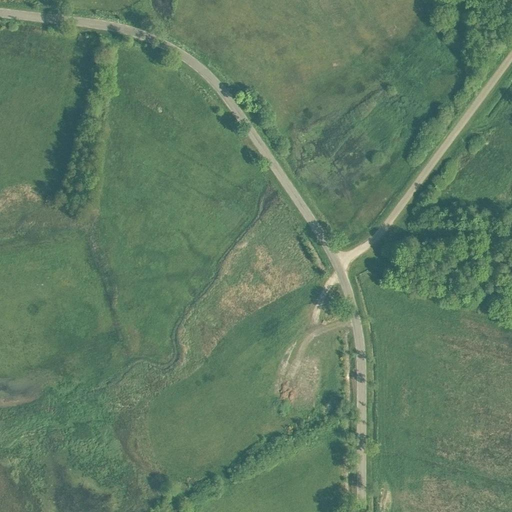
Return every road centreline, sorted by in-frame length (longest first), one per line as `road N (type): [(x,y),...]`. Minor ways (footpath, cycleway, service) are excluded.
road 1 (tertiary): [(337,263),(229,101),(178,52),(102,25),(0,13)]
road 2 (unclassified): [(337,263),(383,228),(511,54)]
road 3 (tertiary): [(360,511),(359,354),(337,263)]
